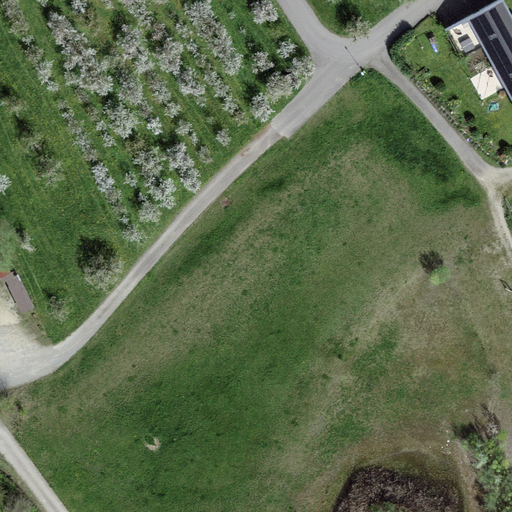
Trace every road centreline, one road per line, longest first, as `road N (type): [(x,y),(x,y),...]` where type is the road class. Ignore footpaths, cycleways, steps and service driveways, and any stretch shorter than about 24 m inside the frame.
road 1 (track): [(0,376),(60,353),(263,139),(339,71)]
road 2 (residential): [(292,0),(339,71),(427,0)]
road 3 (track): [(494,175),(371,43)]
